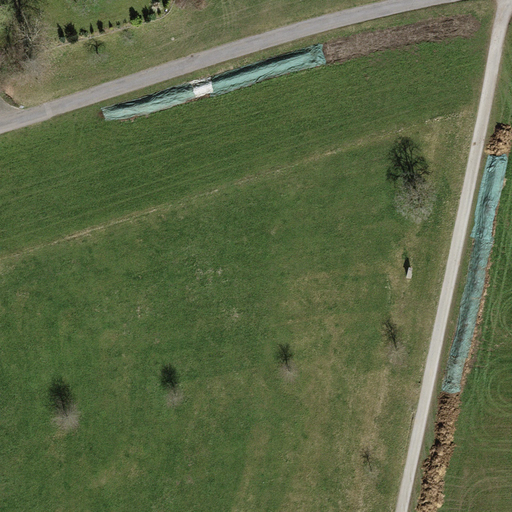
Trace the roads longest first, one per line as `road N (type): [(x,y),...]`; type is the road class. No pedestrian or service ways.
road 1 (track): [(400,511),(506,0)]
road 2 (unclassified): [(0,126),(418,0)]
